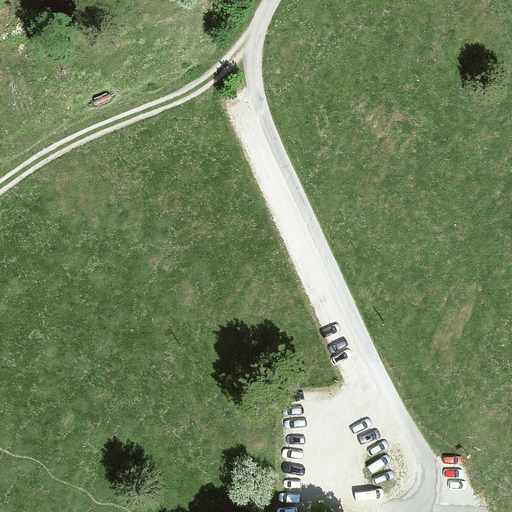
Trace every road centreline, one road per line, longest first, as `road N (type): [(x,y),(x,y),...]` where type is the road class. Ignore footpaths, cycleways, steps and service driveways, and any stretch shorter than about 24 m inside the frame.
road 1 (unclassified): [(402,511),(423,506),(430,459),(378,372),(259,106),(254,49),(271,0)]
road 2 (track): [(257,31),(200,85),(44,153),(0,186)]
